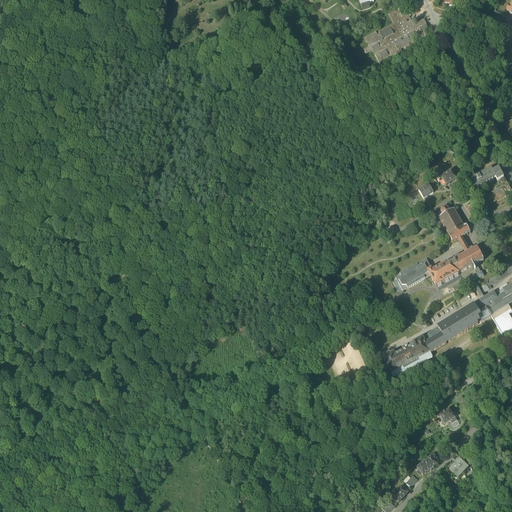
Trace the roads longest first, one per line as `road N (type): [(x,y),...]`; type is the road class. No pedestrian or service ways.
road 1 (track): [(317,43),(222,95),(198,166),(153,224),(125,289)]
road 2 (track): [(256,511),(474,381)]
road 3 (track): [(245,511),(125,289)]
road 4 (unclassified): [(511,360),(474,381),(480,416),(397,511)]
road 5 (track): [(0,451),(170,366)]
road 6 (unclassified): [(511,159),(433,17)]
road 7 (track): [(125,289),(0,345)]
